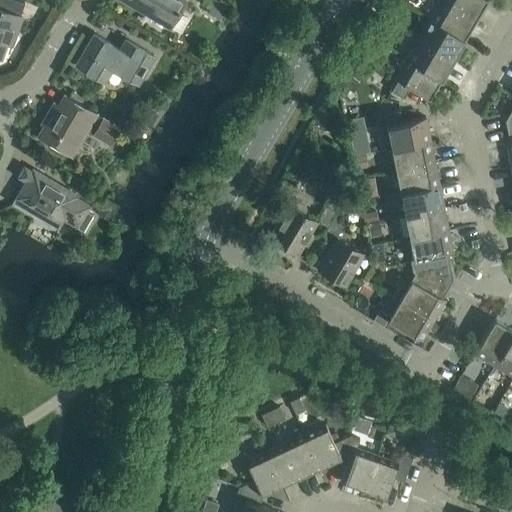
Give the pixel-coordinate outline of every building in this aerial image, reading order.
[(26,1),(23,0),(0,0),(0,57),(1,57),(11,29),(17,31),(22,16),(20,15),(26,1)] [(185,0),(123,0),(170,27),(185,0)] [(218,0),(215,0),(207,15),(219,22),(229,6),(218,0)] [(476,18),(444,0),(440,0),(430,18),(464,38),(476,18)] [(486,0),(444,0),(476,18),(486,0)] [(392,23),(383,18),(372,36),(382,42),(392,23)] [(464,38),(430,18),(418,37),(452,58),(464,38)] [(111,68),(137,83),(154,55),(127,39),(121,49),(95,34),(76,65),(103,81),(111,68)] [(452,58),(418,37),(407,57),(441,77),(452,58)] [(373,38),(368,47),(375,52),(380,43),(373,38)] [(395,77),(399,80),(393,91),(404,98),(411,87),(429,98),(441,77),(407,57),(395,77)] [(359,60),(350,73),(364,82),(373,69),(359,60)] [(351,77),(346,86),(356,92),(361,83),(351,77)] [(119,128),(68,98),(62,108),(54,103),(36,134),(72,155),(87,130),(94,134),(94,135),(110,144),(119,128)] [(140,120),(151,127),(158,115),(147,109),(140,120)] [(426,117),(403,121),(400,110),(385,113),(391,148),(430,140),(426,117)] [(430,140),(391,148),(396,170),(435,162),(430,140)] [(366,154),(354,157),(356,168),(369,166),(366,154)] [(435,162),(396,170),(400,192),(439,184),(435,162)] [(17,197),(13,204),(56,229),(60,223),(63,218),(83,231),(93,215),(88,211),(91,205),(76,196),(77,195),(33,170),(24,165),(18,177),(26,182),(17,197)] [(439,184),(400,192),(405,214),(444,207),(439,184)] [(317,217),(328,224),(341,204),(346,196),(335,189),(328,201),(317,217)] [(104,196),(94,214),(111,223),(121,205),(104,196)] [(298,253),(317,220),(304,212),(306,209),(305,206),(295,200),(292,200),(271,237),(298,253)] [(444,207),(405,214),(409,237),(448,229),(444,207)] [(376,209),(365,212),(367,222),(378,219),(376,209)] [(328,226),(338,232),(344,222),(334,216),(328,226)] [(379,220),(367,223),(371,236),(383,234),(379,220)] [(409,237),(414,259),(448,252),(448,253),(453,252),(448,229),(409,237)] [(345,285),(364,252),(337,236),(318,269),(345,285)] [(383,252),(373,254),(375,266),(386,264),(383,252)] [(414,259),(410,259),(413,272),(415,273),(404,291),(396,287),(392,295),(399,299),(433,319),(445,299),(442,297),(443,295),(441,284),(438,282),(439,280),(453,278),(448,253),(448,252),(414,259)] [(364,278),(357,292),(368,298),(376,285),(364,278)] [(387,319),(421,339),(433,319),(399,299),(387,319)] [(479,344),(474,353),(494,365),(511,334),(511,329),(494,319),(479,344)] [(511,375),(511,334),(494,365),(511,375)] [(454,385),(452,390),(469,399),(473,391),(457,381),(454,385)] [(296,413),(305,409),(299,397),(290,401),(296,413)] [(285,418),(279,406),(270,410),(276,422),(285,418)] [(261,414),(267,426),(276,422),(270,410),(261,414)] [(334,442),(325,424),(305,433),(321,468),(341,459),(345,460),(350,445),(346,436),(334,442)] [(390,424),(386,436),(397,440),(402,429),(390,424)] [(321,468),(305,433),(286,443),(302,477),(321,468)] [(351,462),(343,483),(364,490),(377,455),(356,447),(359,439),(349,435),(346,436),(350,445),(345,460),(351,462)] [(266,452),(282,486),(302,477),(286,443),(266,452)] [(259,505),(263,495),(282,486),(266,452),(246,461),(255,479),(239,487),(235,496),(259,505)] [(385,498),(392,477),(404,481),(412,457),(401,453),(398,462),(377,455),(364,490),(385,498)] [(235,496),(229,511),(278,511),(259,505),(235,496)] [(215,511),(219,503),(206,499),(203,508),(213,511),(215,511)]
